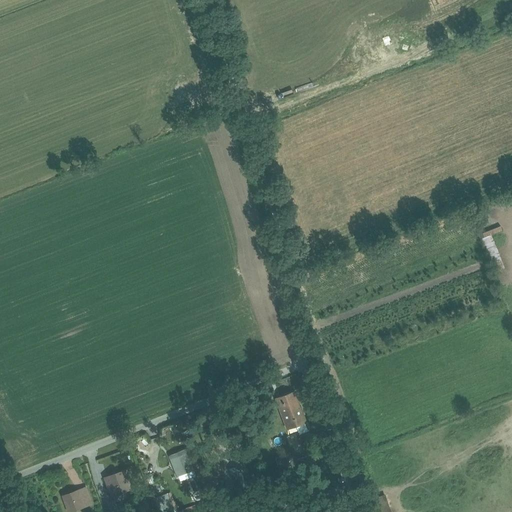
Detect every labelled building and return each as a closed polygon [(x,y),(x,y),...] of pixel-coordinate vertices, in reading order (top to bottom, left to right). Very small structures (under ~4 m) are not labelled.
[(286,430),(307,423),(296,391),(276,398),(286,430)] [(180,476),(200,470),(192,446),(172,452),(180,476)] [(241,488),(259,482),(248,455),(231,462),(241,488)] [(110,498),(135,490),(128,470),(104,477),(110,498)] [(67,511),(84,511),(94,509),(87,488),(63,496),(67,511)] [(379,496),(380,506),(387,505),(386,495),(379,496)]
